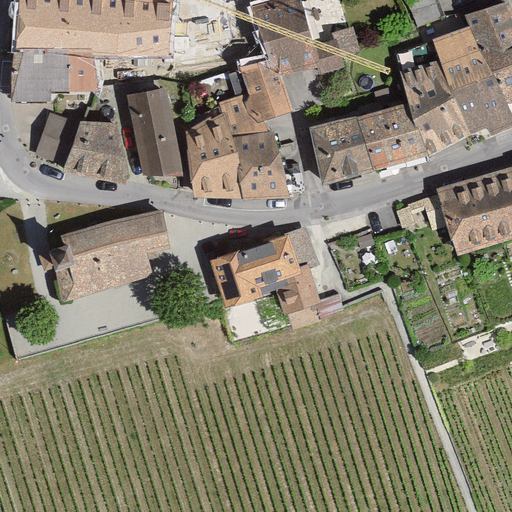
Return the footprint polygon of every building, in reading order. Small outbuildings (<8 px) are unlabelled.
[(170,0),(19,0),(15,90),(87,94),(89,55),(167,59),(170,0)] [(187,132),(196,194),(292,193),(272,122),(298,115),(285,72),(316,63),(317,70),(344,64),(341,54),(360,50),(354,25),(347,28),(340,0),(271,0),(272,1),(228,15),(249,93),(221,101),(187,132)] [(310,128),(325,183),(422,154),(490,124),(493,132),(511,123),(511,2),(467,12),(470,24),(433,36),(442,58),(404,69),(413,102),(310,128)] [(168,87),(131,93),(143,177),(186,172),(168,87)] [(116,124),(49,115),(34,158),(127,179),(116,124)] [(511,170),(442,192),(453,225),(461,253),(511,238),(511,170)] [(453,225),(442,192),(397,207),(404,228),(410,226),(413,233),(432,227),(434,231),(453,225)] [(155,211),(51,239),(68,297),(154,272),(147,248),(164,242),(155,211)] [(290,230),(212,254),(228,307),(265,296),(263,287),(285,280),(293,308),(321,299),(309,262),(301,264),(290,230)] [(371,234),(358,238),(361,248),(375,244),(371,234)]
